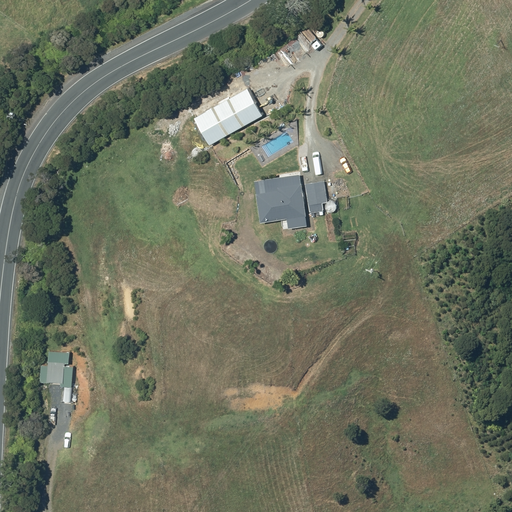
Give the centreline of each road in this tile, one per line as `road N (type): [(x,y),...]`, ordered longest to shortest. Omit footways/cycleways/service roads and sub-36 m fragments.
road 1 (tertiary): [(0,302),(15,199),(55,119),(113,70),(250,0)]
road 2 (unknown): [(331,0),(304,39),(300,110),(310,153)]
